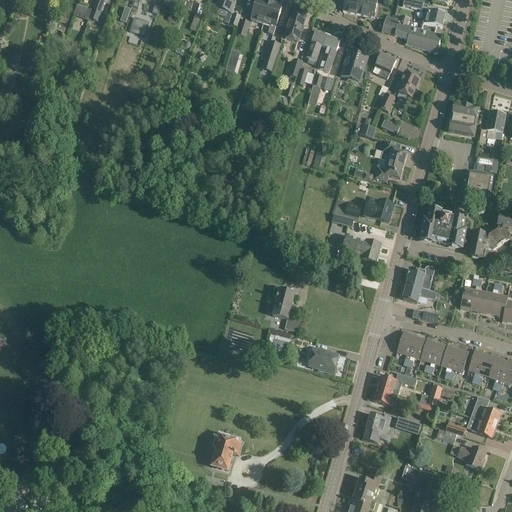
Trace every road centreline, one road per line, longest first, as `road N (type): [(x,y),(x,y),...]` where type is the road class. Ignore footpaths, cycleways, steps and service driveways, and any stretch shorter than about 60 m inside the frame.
road 1 (residential): [(322,511),(381,319)]
road 2 (residential): [(381,319),(428,144)]
road 3 (residential): [(447,75),(297,0)]
road 4 (residential): [(511,351),(381,319)]
